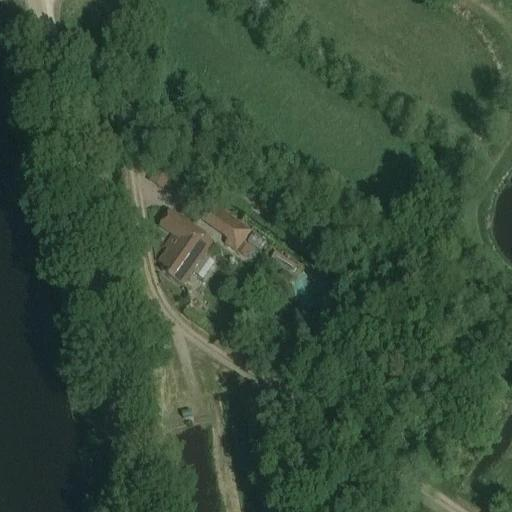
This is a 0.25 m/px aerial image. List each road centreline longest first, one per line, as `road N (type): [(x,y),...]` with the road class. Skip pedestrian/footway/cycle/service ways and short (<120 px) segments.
road 1 (unclassified): [(447,511),(178,324),(157,289),(107,0)]
road 2 (track): [(37,0),(138,511)]
